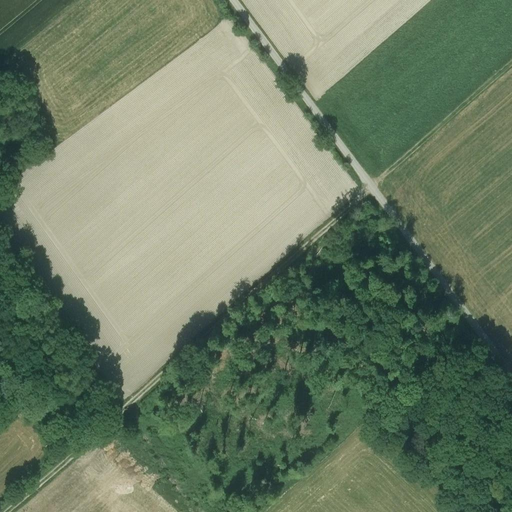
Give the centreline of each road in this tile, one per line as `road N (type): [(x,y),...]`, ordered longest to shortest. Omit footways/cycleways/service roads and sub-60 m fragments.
road 1 (track): [(511,62),(0,511)]
road 2 (track): [(511,372),(231,0)]
